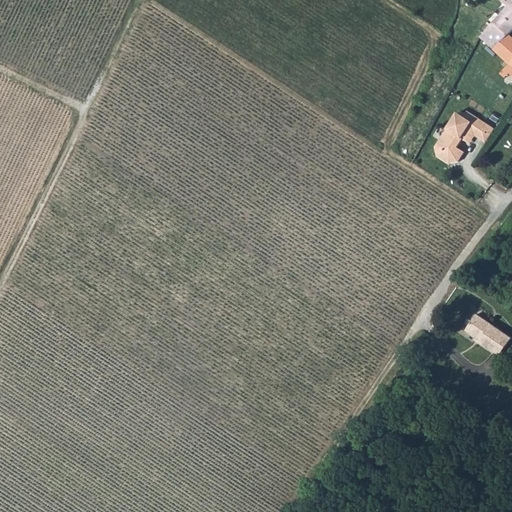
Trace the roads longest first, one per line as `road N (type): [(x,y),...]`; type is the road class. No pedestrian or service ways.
road 1 (track): [(0,285),(140,0)]
road 2 (track): [(290,511),(402,342)]
